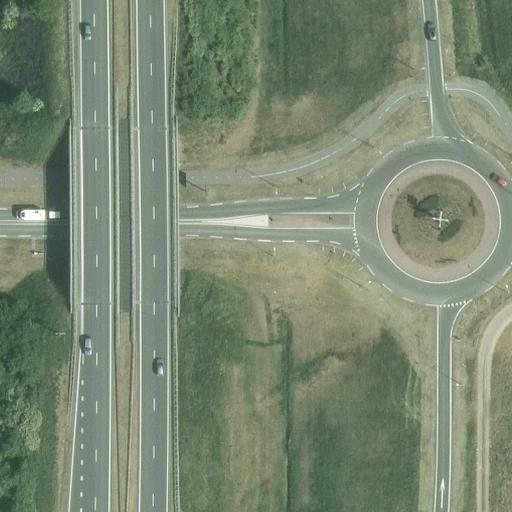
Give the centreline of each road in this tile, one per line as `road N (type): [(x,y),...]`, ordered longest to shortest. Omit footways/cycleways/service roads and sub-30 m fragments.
road 1 (trunk): [(150,511),(149,0)]
road 2 (trunk): [(93,0),(93,511)]
road 3 (secondary): [(223,222),(0,222)]
road 4 (trunk): [(441,511),(449,295)]
road 5 (track): [(483,361),(482,511)]
road 6 (secondary): [(368,195),(270,206),(223,222)]
road 7 (trunk): [(444,146),(427,0)]
road 8 (secondary): [(223,222),(269,236),(366,241)]
